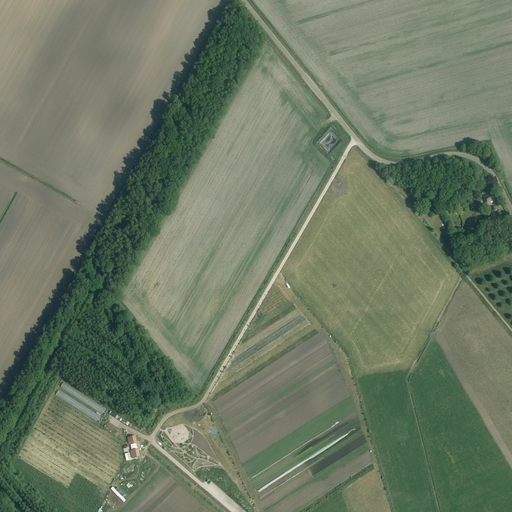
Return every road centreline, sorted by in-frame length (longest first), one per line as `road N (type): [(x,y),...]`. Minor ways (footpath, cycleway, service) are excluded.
road 1 (unclassified): [(511,211),(495,178),(471,157),(391,164),(366,151),(242,0)]
road 2 (track): [(150,440),(164,417),(205,398),(344,156)]
